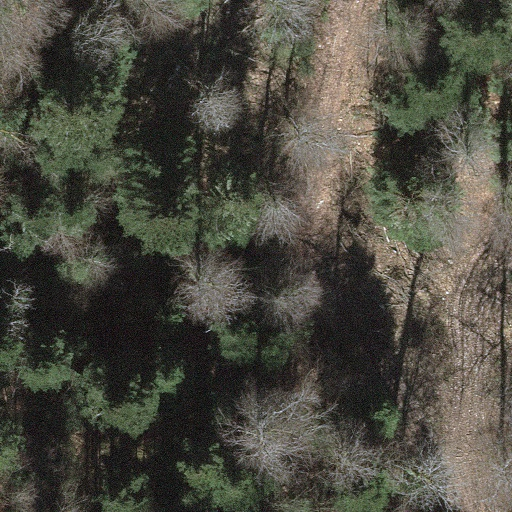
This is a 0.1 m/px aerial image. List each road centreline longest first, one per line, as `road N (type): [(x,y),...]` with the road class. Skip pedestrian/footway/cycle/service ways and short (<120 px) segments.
road 1 (track): [(463,511),(310,203),(306,118),(346,29),(349,0)]
road 2 (track): [(458,503),(473,314),(511,222)]
